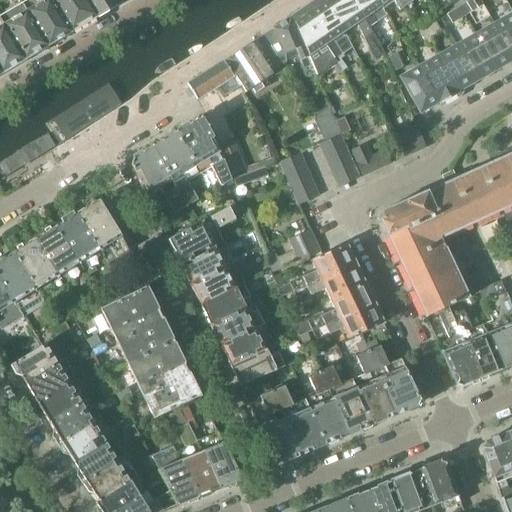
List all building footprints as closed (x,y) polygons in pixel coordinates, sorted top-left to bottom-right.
[(71,32),(51,0),(28,0),(22,4),(47,47),(71,32)] [(95,18),(84,0),(51,0),(71,32),(95,18)] [(116,5),(112,0),(84,0),(95,18),(116,5)] [(342,33),(325,0),(315,0),(307,6),(324,45),(340,69),(342,72),(346,69),(340,58),(353,50),(347,37),(342,33)] [(370,28),(354,0),(325,0),(342,33),(356,23),(373,60),(383,56),(370,28)] [(383,10),(377,0),(354,0),(370,28),(387,16),(383,10)] [(405,6),(401,0),(377,0),(383,10),(394,2),(399,10),(405,6)] [(477,9),(471,0),(470,0),(459,7),(465,17),(477,9)] [(22,4),(0,16),(0,19),(24,60),(47,47),(22,4)] [(324,45),(307,6),(291,17),(311,66),(324,58),(334,73),(340,69),(324,45)] [(465,17),(459,7),(446,15),(452,25),(465,17)] [(511,13),(494,24),(511,56),(511,13)] [(315,74),(311,66),(291,17),(273,30),(284,55),(295,50),(306,78),(315,74)] [(0,19),(0,71),(2,74),(24,60),(0,19)] [(435,23),(422,30),(428,40),(441,32),(435,23)] [(511,62),(511,56),(494,24),(475,35),(495,71),(511,62)] [(428,40),(422,30),(409,38),(415,47),(428,40)] [(266,34),(252,43),(270,71),(284,61),(266,34)] [(475,35),(456,45),(477,82),(495,71),(475,35)] [(252,43),(220,63),(223,67),(227,65),(242,87),(245,92),(272,74),(270,71),(252,43)] [(456,45),(437,56),(458,93),(459,92),(477,82),(456,45)] [(386,58),(392,72),(402,68),(396,54),(386,58)] [(437,56),(418,67),(439,103),(438,104),(439,105),(460,94),(459,92),(458,93),(437,56)] [(223,67),(220,63),(187,85),(197,100),(216,88),(223,98),(242,87),(227,65),(223,67)] [(439,103),(418,67),(399,78),(420,114),(438,104),(439,103)] [(48,124),(61,144),(122,105),(108,85),(48,124)] [(328,108),(325,100),(309,106),(313,115),(328,108)] [(328,108),(313,115),(312,116),(323,141),(340,133),(335,123),(328,108)] [(201,117),(175,133),(198,175),(210,167),(221,187),(230,181),(228,176),(223,163),(216,147),(214,142),(201,117)] [(343,119),(335,123),(340,133),(341,135),(349,131),(343,119)] [(0,154),(0,183),(60,145),(47,125),(0,154)] [(426,149),(416,127),(397,136),(406,158),(426,149)] [(198,175),(175,133),(151,147),(185,207),(196,200),(187,182),(198,175)] [(325,160),(346,150),(340,136),(319,145),(325,160)] [(232,139),(216,147),(223,163),(228,176),(230,176),(245,170),(232,139)] [(363,177),(390,165),(384,152),(372,157),(366,146),(351,152),(363,177)] [(185,207),(151,147),(141,153),(142,153),(132,160),(130,165),(149,204),(163,196),(174,215),(185,207)] [(346,150),(325,160),(332,174),(353,164),(346,150)] [(511,153),(456,179),(445,184),(379,213),(380,218),(378,219),(424,318),(441,309),(447,306),(465,298),(466,300),(469,298),(444,248),(443,248),(438,237),(511,205),(511,153)] [(284,178),(305,169),(299,154),(278,164),(284,178)] [(359,179),(353,164),(332,174),(338,188),(359,179)] [(312,183),(305,169),(284,178),(291,192),(312,183)] [(445,184),(456,179),(452,171),(441,176),(445,184)] [(318,197),(312,183),(291,192),(297,207),(318,197)] [(84,210),(78,214),(102,259),(106,265),(128,252),(119,234),(99,201),(97,202),(95,201),(93,201),(90,202),(88,203),(87,204),(86,205),(85,206),(85,208),(84,210)] [(240,202),(228,208),(234,219),(245,213),(240,202)] [(234,219),(228,208),(209,217),(216,230),(234,219)] [(63,224),(56,228),(82,271),(85,278),(95,271),(92,265),(102,259),(78,214),(76,214),(77,215),(75,216),(73,213),(61,220),(63,224)] [(289,226),(294,237),(305,232),(300,221),(289,226)] [(222,244),(216,230),(208,233),(203,222),(167,241),(179,265),(222,244)] [(82,271),(56,228),(56,227),(36,239),(65,290),(74,284),(70,278),(82,271)] [(321,252),(310,230),(305,232),(294,237),(288,240),(299,262),(321,252)] [(65,290),(36,239),(14,253),(35,289),(40,297),(51,290),(55,296),(65,290)] [(222,244),(179,265),(189,285),(242,258),(240,255),(230,260),(222,244)] [(346,245),(323,256),(311,261),(315,271),(276,289),(281,298),(293,292),(355,265),(346,245)] [(35,289),(14,253),(12,254),(13,255),(6,259),(0,257),(0,279),(5,289),(22,317),(23,317),(45,304),(40,297),(35,289)] [(242,258),(189,285),(199,305),(243,284),(235,266),(243,262),(242,258)] [(329,300),(364,284),(355,265),(293,292),(297,301),(324,289),(329,300)] [(5,289),(0,279),(0,329),(1,330),(12,323),(22,317),(5,289)] [(500,283),(489,288),(494,299),(505,294),(500,283)] [(249,297),(243,284),(199,305),(209,325),(260,301),(257,294),(249,297)] [(364,284),(329,300),(334,310),(307,322),(306,319),(293,325),(298,337),(311,331),(373,303),(364,284)] [(132,321),(156,309),(153,301),(154,301),(151,295),(150,295),(146,288),(138,291),(99,310),(115,343),(138,332),(132,321)] [(494,299),(489,288),(479,293),(483,303),(494,299)] [(511,309),(505,294),(494,299),(511,337),(511,309)] [(511,366),(511,337),(494,299),(483,303),(490,319),(480,323),(502,370),(511,366)] [(265,309),(260,301),(209,325),(219,346),(263,324),(257,313),(265,309)] [(373,303),(311,331),(315,340),(342,328),(347,339),(383,323),(373,303)] [(447,306),(441,309),(444,320),(440,322),(447,340),(437,345),(456,384),(462,387),(481,379),(452,317),(447,306)] [(172,342),(169,335),(171,334),(168,328),(166,329),(156,309),(132,321),(138,332),(115,343),(125,365),(172,342)] [(464,312),(452,317),(481,379),(502,370),(480,323),(470,327),(464,312)] [(271,340),(263,324),(219,346),(229,366),(265,348),(263,344),(271,340)] [(24,383),(64,360),(51,338),(10,366),(15,376),(21,377),(24,383)] [(90,350),(99,344),(96,339),(87,344),(90,350)] [(159,375),(183,363),(179,355),(181,354),(178,348),(176,349),(172,342),(125,365),(142,397),(164,386),(159,375)] [(101,343),(99,344),(90,350),(94,358),(106,352),(101,343)] [(367,351),(396,415),(417,406),(419,400),(399,359),(388,365),(379,346),(367,351)] [(284,367),(277,353),(269,356),(265,348),(229,366),(233,374),(233,373),(239,386),(240,386),(264,376),(284,367)] [(363,376),(352,380),(372,425),(396,415),(367,351),(355,356),(363,376)] [(64,360),(24,383),(29,391),(28,397),(32,405),(76,379),(64,360)] [(199,396),(195,389),(197,388),(194,382),(192,383),(183,363),(159,375),(164,386),(142,397),(152,419),(199,396)] [(331,367),(319,372),(348,435),(372,425),(352,380),(340,385),(331,367)] [(348,435),(319,372),(307,376),(315,394),(304,399),(325,445),(327,444),(329,445),(336,442),(336,440),(348,435)] [(271,391),(264,376),(240,386),(247,401),(271,391)] [(48,423),(88,399),(76,379),(32,405),(38,416),(44,417),(48,423)] [(100,392),(110,385),(107,379),(96,385),(100,392)] [(110,385),(100,392),(100,393),(98,394),(103,402),(115,396),(114,394),(110,385)] [(283,387),(272,392),(301,455),(325,445),(304,399),(292,404),(283,387)] [(301,455),(272,392),(259,397),(266,411),(253,417),(269,448),(268,448),(275,461),(281,463),(282,463),(301,455)] [(88,399),(48,423),(53,431),(51,437),(56,445),(100,418),(88,399)] [(112,438),(100,418),(56,445),(63,455),(68,456),(72,462),(112,438)] [(218,489),(196,443),(189,426),(176,432),(184,449),(175,452),(197,497),(218,489)] [(132,427),(123,433),(128,441),(138,435),(132,427)] [(511,430),(501,435),(511,464),(511,430)] [(238,476),(217,433),(196,443),(218,489),(234,482),(236,482),(238,476)] [(511,470),(511,464),(501,435),(484,442),(482,447),(494,479),(502,498),(511,494),(511,487),(509,488),(503,474),(511,470)] [(112,438),(72,462),(77,470),(76,476),(82,484),(125,458),(112,438)] [(175,452),(172,449),(150,458),(153,463),(154,463),(158,469),(157,470),(169,492),(177,505),(197,497),(175,452)] [(125,458),(82,484),(88,493),(94,495),(98,501),(137,477),(125,458)] [(444,463),(439,461),(439,462),(409,474),(416,492),(426,487),(433,506),(443,503),(446,510),(459,504),(444,463)] [(416,492),(409,474),(387,483),(397,511),(417,511),(433,506),(426,487),(416,492)] [(137,477),(98,501),(95,503),(100,511),(114,511),(146,493),(137,477)] [(397,511),(387,483),(366,492),(373,511),(397,511)] [(152,502),(146,493),(114,511),(161,511),(177,505),(169,492),(152,502)] [(348,499),(345,500),(349,511),(373,511),(366,492),(348,499)] [(511,511),(511,494),(502,498),(506,511),(511,511)] [(349,511),(345,500),(323,509),(324,511),(349,511)]
